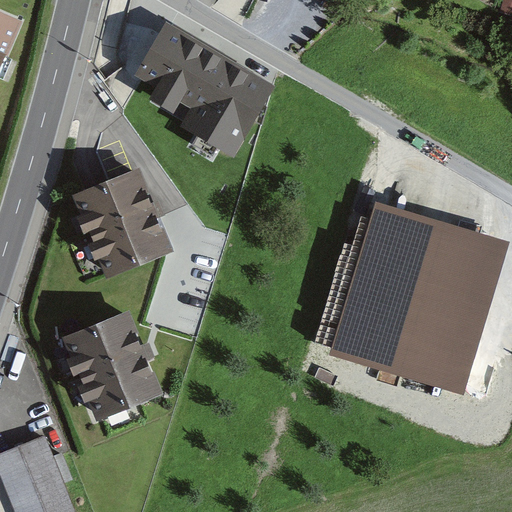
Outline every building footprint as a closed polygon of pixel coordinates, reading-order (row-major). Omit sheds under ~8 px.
[(0,86),(30,18),(0,5),(0,86)] [(232,152),(270,89),(170,31),(145,74),(200,107),(189,126),(232,152)] [(172,248),(145,181),(73,209),(100,276),(172,248)] [(510,237),(372,199),(328,356),(466,394),(510,237)] [(160,393),(130,318),(62,345),(92,420),(160,393)] [(52,457),(45,438),(0,454),(0,474),(14,511),(72,511),(62,485),(74,480),(64,453),(52,457)]
